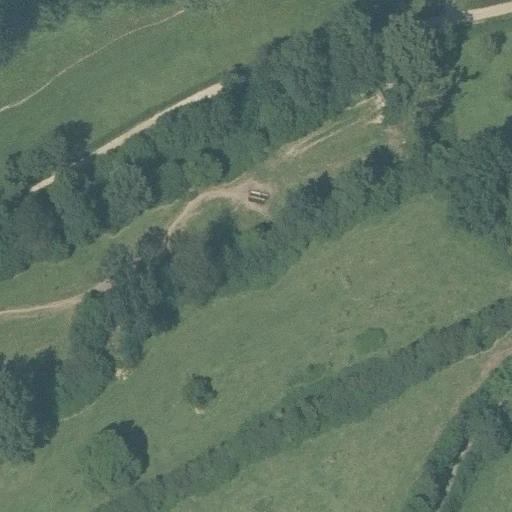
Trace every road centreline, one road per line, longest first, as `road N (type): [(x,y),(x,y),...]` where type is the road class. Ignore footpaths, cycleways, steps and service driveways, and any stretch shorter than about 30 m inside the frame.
road 1 (track): [(0,208),(208,92),(433,23)]
road 2 (track): [(511,218),(424,132),(397,71),(433,23)]
road 3 (track): [(437,511),(455,465),(511,397)]
